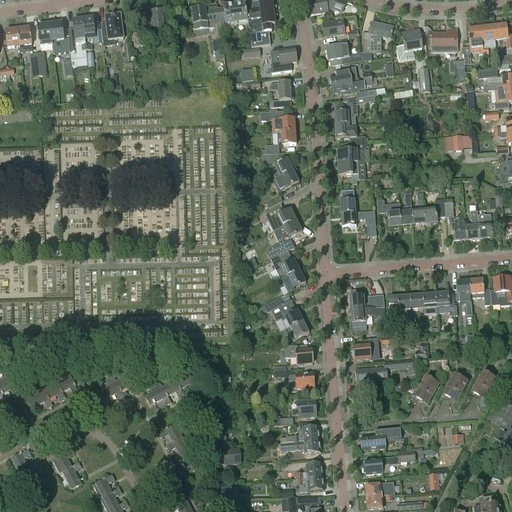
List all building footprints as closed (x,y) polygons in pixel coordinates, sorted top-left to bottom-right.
[(335,0),(327,0),(308,3),(311,18),(328,15),(327,12),(345,9),(347,4),(335,0)] [(258,2),(258,3),(245,5),(248,25),(249,32),(251,50),(270,47),(268,34),(271,34),(270,27),(275,26),(271,1),(258,2)] [(223,10),(217,11),(219,23),(225,22),(226,31),(233,30),(232,27),(248,25),(245,5),(245,4),(243,4),(244,5),(224,8),(224,7),(223,7),(223,10)] [(204,10),(191,12),(193,26),(194,33),(214,30),(215,36),(211,36),(212,47),(202,48),(203,55),(223,53),(221,41),(222,41),(219,23),(217,11),(205,13),(204,10)] [(150,25),(146,25),(147,34),(159,33),(159,40),(167,39),(166,32),(164,13),(149,14),(150,25)] [(105,26),(100,27),(101,33),(102,43),(103,48),(114,47),(113,42),(123,41),(120,17),(104,19),(105,26)] [(74,36),(68,37),(69,42),(72,62),(87,60),(86,53),(82,22),(81,22),(81,21),(75,22),(75,23),(72,23),(73,26),(72,26),(73,30),(74,36)] [(92,21),(82,22),(86,53),(92,52),(91,44),(102,43),(101,33),(94,34),(92,21)] [(342,23),(322,26),(324,39),(344,36),(342,23)] [(368,35),(361,35),(362,56),(371,56),(381,55),(381,38),(390,40),(393,29),(371,24),(368,35)] [(61,25),(49,26),(51,44),(63,42),(67,71),(73,70),(72,62),(69,42),(63,42),(61,25)] [(49,26),(37,28),(40,49),(52,47),(51,44),(49,26)] [(505,27),(493,28),(495,50),(495,45),(506,44),(506,52),(511,51),(511,43),(511,38),(507,38),(505,27)] [(493,28),(480,30),(483,56),(488,56),(487,50),(495,50),(493,28)] [(29,30),(16,32),(19,49),(20,55),(31,53),(29,30)] [(480,30),(467,31),(469,55),(478,54),(478,57),(483,56),(480,30)] [(16,32),(5,33),(7,50),(19,49),(16,32)] [(451,36),(432,35),(432,49),(457,50),(457,32),(451,32),(451,36)] [(403,48),(396,49),(398,63),(414,60),(413,53),(422,51),(418,33),(402,36),(404,46),(403,46),(403,48)] [(143,35),(133,36),(134,49),(144,48),(143,35)] [(346,47),(326,51),(328,64),(330,63),(330,69),(343,67),(362,65),(361,57),(348,59),(346,47)] [(294,50),(270,54),(271,61),(279,60),(280,67),(296,64),(294,50)] [(260,51),(244,53),(245,61),(261,59),(260,51)] [(37,57),(29,58),(31,75),(39,74),(38,69),(37,57)] [(511,57),(496,59),(497,68),(511,66),(511,57)] [(464,64),(456,64),(457,86),(465,86),(464,64)] [(45,68),(38,69),(39,74),(41,89),(48,88),(45,68)] [(241,71),(241,83),(254,82),(253,71),(241,71)] [(427,71),(418,72),(420,95),(430,94),(427,71)] [(496,71),(476,73),(477,81),(497,79),(496,71)] [(375,74),(362,76),(363,82),(371,81),(376,80),(375,74)] [(349,75),(329,79),(331,87),(357,83),(356,77),(350,78),(349,75)] [(502,85),(487,86),(487,94),(490,93),(496,93),(502,92),(511,91),(511,77),(501,79),(502,85)] [(357,83),(331,87),(332,96),(338,95),(338,98),(359,94),(359,92),(365,91),(364,88),(372,87),(371,81),(363,82),(357,83)] [(259,83),(245,85),(246,92),(260,91),(259,83)] [(275,104),(269,105),(269,111),(276,111),(290,110),(290,103),(293,103),(292,93),(290,93),(289,85),(278,86),(270,87),(270,92),(278,92),(279,104),(275,104)] [(511,91),(502,92),(504,105),(511,104),(511,91)] [(412,92),(392,95),(393,101),(412,98),(412,92)] [(336,114),(333,115),(334,128),(355,126),(354,119),(355,118),(357,116),(356,101),(346,103),(346,107),(336,108),(336,114)] [(282,114),(268,115),(268,122),(272,122),(272,135),(295,133),(294,120),(282,121),(281,115),(282,115),(282,114)] [(355,126),(334,128),(335,141),(350,140),(350,146),(365,145),(365,138),(356,139),(355,126)] [(295,133),(272,135),(277,135),(278,147),(296,146),(295,133)] [(500,134),(494,135),(494,140),(500,140),(500,141),(507,140),(508,147),(511,147),(511,151),(511,133),(506,134),(500,134)] [(449,142),(447,142),(447,152),(454,152),(454,153),(463,152),(462,148),(466,147),(465,138),(452,139),(453,141),(449,142)] [(351,152),(336,153),(337,165),(364,163),(363,152),(365,151),(365,145),(350,146),(351,152)] [(265,152),(260,152),(260,157),(278,155),(278,148),(265,149),(265,152)] [(284,156),(261,158),(261,164),(264,165),(273,165),(276,171),(272,173),(276,181),(293,172),(287,161),(286,161),(284,156)] [(364,163),(337,165),(338,177),(351,176),(352,186),(356,186),(356,182),(366,181),(364,163)] [(293,172),(276,181),(273,182),(279,194),(298,184),(293,172)] [(417,213),(411,213),(412,228),(425,226),(423,212),(422,195),(417,196),(418,207),(417,207),(417,213)] [(405,209),(399,209),(400,229),(412,228),(411,213),(410,196),(404,197),(405,209)] [(268,211),(270,210),(280,205),(282,204),(279,197),(265,204),(268,211)] [(379,201),(376,201),(377,216),(387,215),(388,230),(400,229),(399,209),(398,206),(384,207),(383,203),(380,203),(379,201)] [(445,219),(444,201),(434,202),(435,211),(423,212),(425,226),(437,225),(436,220),(445,219)] [(444,201),(445,219),(453,218),(452,204),(444,205),(444,201)] [(354,202),(339,203),(340,216),(355,215),(354,202)] [(292,210),(290,211),(279,216),(277,212),(282,209),(280,205),(270,210),(277,223),(273,225),(277,232),(298,222),(292,210)] [(465,221),(464,222),(465,228),(466,243),(479,242),(478,227),(477,218),(477,213),(470,214),(471,223),(472,223),(472,228),(466,229),(465,221)] [(355,215),(340,216),(341,229),(355,228),(355,222),(364,222),(365,228),(366,228),(367,239),(376,239),(374,214),(355,215)] [(478,218),(477,218),(478,227),(479,242),(492,241),(490,217),(484,217),(483,216),(479,217),(478,218)] [(511,218),(502,219),(503,236),(511,235),(511,237),(511,236),(511,219),(511,220),(511,218)] [(272,252),(266,255),(269,262),(287,252),(294,249),(290,242),(304,236),(298,222),(277,232),(277,233),(273,235),(278,245),(271,249),(272,252)] [(457,226),(452,227),(453,244),(466,243),(465,228),(464,222),(457,222),(457,226)] [(287,252),(269,262),(280,282),(299,273),(293,261),(292,262),(287,252)] [(280,282),(276,284),(278,289),(283,287),(288,296),(299,290),(298,288),(305,285),(299,273),(280,282)] [(509,279),(493,281),(495,302),(504,301),(505,305),(511,304),(511,293),(510,294),(509,279)] [(469,283),(470,297),(470,301),(483,299),(484,308),(490,308),(489,292),(483,292),(482,281),(469,283)] [(469,283),(456,284),(457,298),(470,297),(469,283)] [(368,306),(364,306),(363,298),(356,298),(355,292),(349,293),(349,299),(350,312),(364,311),(369,311),(375,310),(384,309),(383,297),(367,299),(368,306)] [(448,294),(435,296),(437,316),(449,315),(449,319),(457,318),(456,308),(454,308),(454,306),(449,306),(448,294)] [(422,297),(423,311),(424,317),(437,316),(435,296),(422,297)] [(422,297),(409,298),(410,313),(411,312),(423,311),(422,297)] [(409,298),(389,300),(390,314),(407,313),(408,327),(412,326),(411,312),(410,313),(409,298)] [(267,315),(270,314),(283,307),(280,300),(264,308),(267,315)] [(290,303),(283,307),(270,314),(275,324),(280,321),(281,323),(286,321),(290,330),(302,324),(296,312),(295,313),(290,303)] [(369,311),(364,311),(350,312),(351,325),(352,333),(366,332),(365,324),(366,324),(365,319),(375,318),(375,317),(375,310),(369,311)] [(290,330),(287,331),(292,343),(308,335),(302,324),(290,330)] [(473,354),(472,337),(466,338),(467,348),(459,348),(459,355),(473,354)] [(368,347),(353,348),(354,361),(370,360),(375,359),(374,347),(368,347)] [(296,348),(283,349),(284,360),(293,360),(293,359),(295,358),(296,367),(312,365),(310,352),(296,354),(296,348)] [(427,360),(427,353),(414,354),(415,361),(427,360)] [(384,370),(355,372),(356,385),(385,382),(384,372),(408,370),(409,375),(416,374),(415,362),(408,363),(384,365),(384,370)] [(484,372),(472,394),(486,402),(498,380),(484,372)] [(188,375),(175,382),(180,391),(188,387),(192,394),(197,392),(188,375)] [(455,375),(443,397),(457,404),(469,382),(455,375)] [(128,376),(115,383),(120,393),(129,388),(132,395),(137,393),(128,376)] [(296,379),(290,380),(291,385),(297,385),(298,393),(317,392),(315,376),(296,378),(296,379)] [(426,377),(414,399),(428,407),(440,385),(426,377)] [(69,378),(56,385),(61,394),(69,390),(73,397),(78,394),(69,378)] [(10,379),(0,384),(0,391),(2,396),(11,391),(14,398),(19,396),(10,379)] [(175,382),(162,389),(167,398),(175,394),(179,401),(184,398),(180,391),(175,382)] [(115,383),(102,390),(107,399),(115,395),(119,402),(124,400),(120,393),(115,383)] [(56,385),(43,391),(48,401),(56,397),(60,404),(65,401),(61,394),(56,385)] [(162,389),(144,398),(149,407),(162,401),(166,408),(170,405),(167,398),(162,389)] [(102,390),(85,399),(90,409),(103,402),(106,409),(111,407),(107,399),(102,390)] [(43,391),(26,401),(31,410),(44,403),(47,411),(52,408),(48,401),(43,391)] [(297,411),(291,412),(291,418),(298,417),(298,420),(316,418),(315,410),(317,410),(316,403),(314,403),(314,402),(297,404),(297,411)] [(511,408),(503,403),(490,423),(500,429),(494,439),(507,448),(509,445),(511,446),(511,430),(510,429),(507,434),(504,432),(511,419),(511,408)] [(279,418),(272,419),(273,428),(292,427),(292,420),(279,421),(279,418)] [(175,427),(159,435),(161,440),(168,436),(173,445),(182,440),(175,427)] [(298,438),(285,439),(285,446),(318,443),(317,430),(297,432),(298,438)] [(368,439),(360,440),(361,453),(385,451),(384,444),(394,443),(394,441),(400,441),(399,430),(374,432),(375,437),(368,438),(368,439)] [(462,436),(451,437),(452,446),(463,445),(462,436)] [(173,445),(166,448),(168,453),(175,450),(180,458),(189,453),(182,440),(173,445)] [(285,446),(280,446),(280,454),(304,452),(304,457),(320,456),(318,443),(285,446)] [(239,451),(223,453),(224,468),(240,466),(239,451)] [(71,452),(55,461),(62,474),(71,469),(67,461),(74,457),(71,452)] [(27,453),(11,461),(19,475),(28,470),(23,461),(30,457),(27,453)] [(189,453),(180,458),(173,461),(175,466),(182,463),(189,475),(198,470),(189,453)] [(365,470),(363,470),(363,476),(365,475),(365,477),(382,476),(381,468),(388,467),(388,468),(399,467),(399,465),(414,463),(413,453),(397,455),(397,459),(388,460),(388,461),(380,461),(372,462),(373,464),(364,464),(365,470)] [(71,469),(62,474),(71,491),(80,486),(74,474),(81,470),(78,465),(71,469)] [(28,470),(19,475),(28,493),(37,488),(31,475),(37,471),(35,466),(28,470)] [(305,468),(306,481),(322,480),(321,467),(305,468)] [(111,478),(95,487),(102,500),(111,495),(107,486),(114,483),(111,478)] [(302,481),(296,482),(296,488),(299,488),(300,495),(323,492),(322,480),(306,481),(302,481)] [(381,486),(364,488),(365,500),(382,498),(381,486)] [(228,487),(217,487),(217,501),(228,500),(228,487)] [(178,488),(162,496),(164,501),(171,498),(176,506),(185,501),(178,488)] [(118,491),(111,495),(102,500),(108,511),(109,511),(118,508),(114,499),(121,496),(118,491)] [(382,498),(365,500),(367,511),(383,510),(382,498)] [(482,508),(473,509),(473,511),(498,511),(497,506),(496,506),(496,498),(481,500),(482,508)] [(287,501),(281,502),(281,511),(295,511),(296,507),(320,506),(320,499),(295,500),(287,501)] [(226,511),(242,509),(240,500),(225,502),(226,511)] [(176,506),(169,509),(169,511),(175,511),(178,511),(179,511),(191,511),(185,501),(176,506)]
